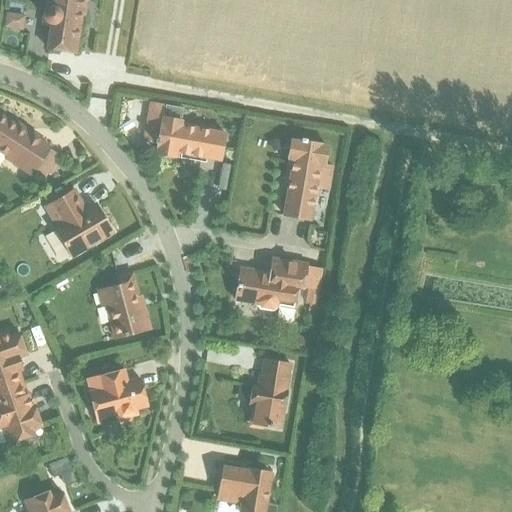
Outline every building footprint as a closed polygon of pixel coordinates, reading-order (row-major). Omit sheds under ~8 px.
[(45,0),(41,25),(50,27),(46,49),(75,53),(82,0),(45,0)] [(6,12),(3,28),(22,31),(24,15),(6,12)] [(148,101),(141,141),(154,143),(154,145),(156,145),(156,149),(157,149),(156,154),(178,158),(179,153),(220,160),(224,134),(203,130),(204,126),(185,123),(185,121),(163,117),(165,104),(148,101)] [(49,147),(0,115),(0,151),(7,156),(5,158),(31,175),(49,147)] [(292,163),(283,215),(309,220),(313,186),(321,187),(329,189),(332,166),(325,165),(328,145),(322,144),(322,143),(306,141),(307,139),(299,138),(299,140),(296,140),(296,141),(290,140),(287,163),(292,163)] [(57,227),(73,254),(114,230),(98,203),(86,210),(74,190),(47,206),(59,226),(57,227)] [(239,271),(234,300),(256,303),(259,308),(271,310),(276,307),(278,307),(276,321),(291,323),(295,302),(296,302),(298,287),(306,289),(303,303),(308,304),(307,311),(314,312),(318,291),(321,269),(306,267),(306,264),(271,258),(268,276),(239,271)] [(105,305),(114,339),(147,330),(131,273),(117,277),(119,285),(97,290),(101,306),(105,305)] [(0,389),(22,382),(18,370),(21,369),(17,357),(26,354),(19,333),(9,337),(7,331),(0,333),(0,389)] [(292,338),(290,351),(304,353),(306,340),(292,338)] [(255,405),(252,423),(278,428),(281,409),(283,410),(286,391),(285,391),(289,364),(263,359),(259,387),(251,386),(248,404),(255,405)] [(90,392),(88,392),(96,419),(118,413),(119,418),(135,414),(134,409),(146,406),(139,378),(126,382),(123,369),(86,379),(90,392)] [(22,382),(0,389),(0,426),(2,426),(8,444),(31,436),(29,430),(41,426),(34,405),(31,406),(27,394),(26,394),(22,382)] [(64,459),(50,464),(53,474),(68,469),(64,459)] [(222,467),(217,498),(241,502),(239,511),(274,511),(276,506),(265,504),(270,472),(247,468),(246,471),(222,467)] [(69,511),(61,492),(50,497),(48,491),(25,500),(29,511),(69,511)]
